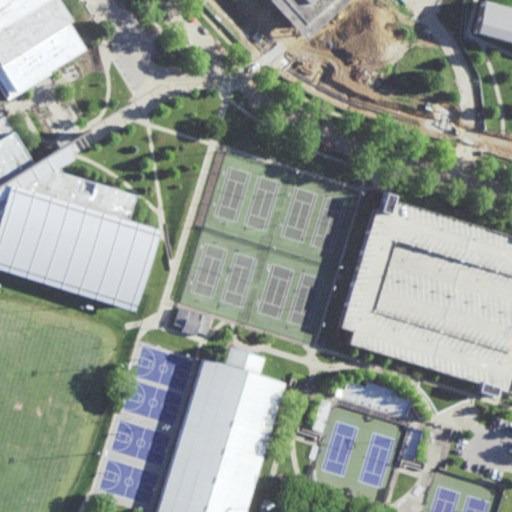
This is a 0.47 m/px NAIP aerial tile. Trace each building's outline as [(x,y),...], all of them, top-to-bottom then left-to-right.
[(59,0),(0,0),(0,69),(15,94),(39,80),(88,49),(59,0)] [(264,0),(298,38),(342,0),(264,0)] [(511,3),(497,0),(480,0),(472,33),(511,43),(511,3)] [(0,69),(15,94),(6,100),(0,90),(0,69)] [(157,233),(131,312),(0,269),(0,122),(29,166),(48,154),(67,142),(69,151),(70,158),(57,168),(59,172),(132,196),(123,222),(157,233)] [(511,237),(378,196),(337,345),(511,399),(511,237)] [(203,337),(209,317),(177,308),(172,325),(180,328),(179,330),(203,337)] [(154,511),(243,511),(282,383),(256,375),(262,358),(245,353),(236,350),(225,347),(220,364),(200,358),(154,511)] [(339,401),(404,419),(409,400),(389,395),(390,389),(364,382),(362,386),(345,381),(339,401)] [(414,458),(418,432),(407,430),(402,456),(414,458)] [(443,469),(453,438),(440,434),(430,465),(443,469)]
